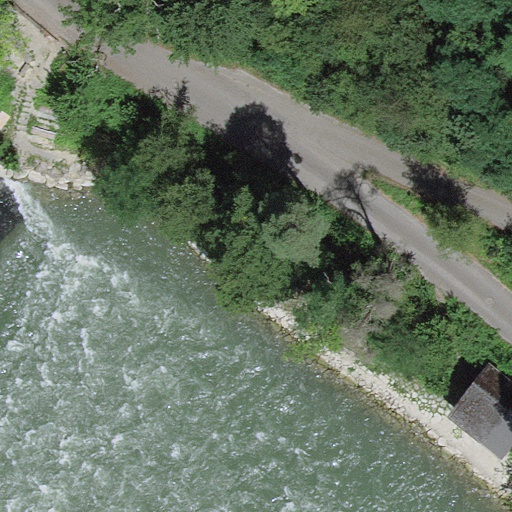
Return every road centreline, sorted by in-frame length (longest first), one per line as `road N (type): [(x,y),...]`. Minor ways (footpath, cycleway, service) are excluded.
road 1 (unclassified): [(511,325),(422,243),(158,65)]
road 2 (unclassified): [(511,213),(158,65)]
